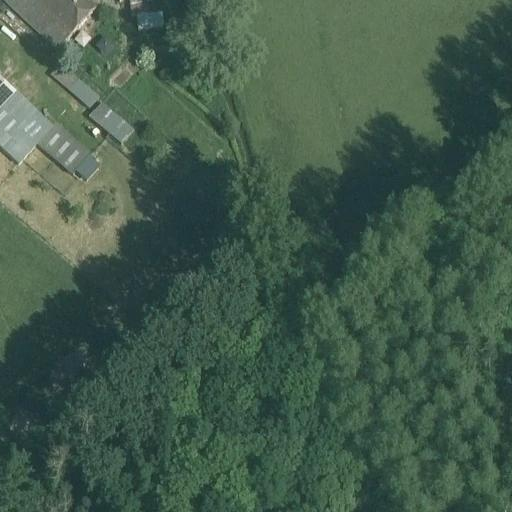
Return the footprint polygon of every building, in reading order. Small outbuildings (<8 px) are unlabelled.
[(95,12),(82,0),(37,0),(33,5),(27,0),(0,0),(58,53),(95,12)] [(150,4),(130,7),(131,18),(136,17),(151,16),(150,4)] [(151,16),(136,17),(138,31),(163,29),(161,15),(151,16)] [(87,110),(97,97),(72,77),(62,89),(87,110)] [(35,116),(6,86),(0,92),(0,149),(2,151),(35,116)] [(133,134),(100,107),(88,120),(121,147),(133,134)] [(35,116),(2,151),(18,167),(37,148),(37,147),(51,131),(35,116)] [(51,131),(37,147),(51,159),(68,140),(54,128),(51,131)] [(68,140),(51,159),(72,177),(88,159),(68,140)] [(200,245),(189,234),(180,243),(192,254),(200,245)]
